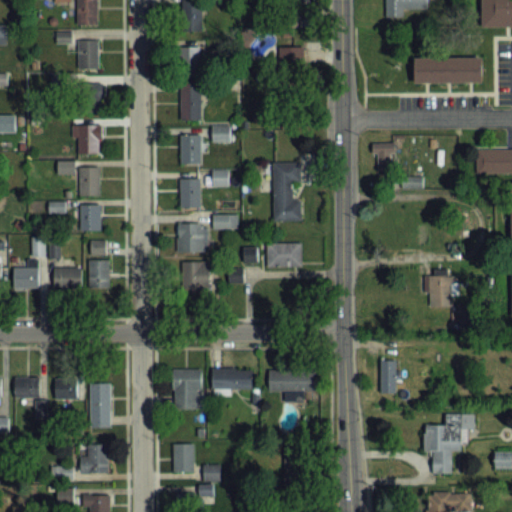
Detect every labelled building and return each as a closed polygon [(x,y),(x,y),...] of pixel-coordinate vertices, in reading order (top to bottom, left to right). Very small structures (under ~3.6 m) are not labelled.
[(98,23),(98,0),(77,0),(78,23),(98,23)] [(203,0),(180,0),(180,29),(203,29),(203,0)] [(306,0),(279,0),(280,24),(307,24),(306,0)] [(385,0),(385,17),(404,17),(404,8),(427,8),(426,0),(385,0)] [(511,0),(511,25),(480,25),(480,0),(511,0)] [(79,69),(99,69),(99,39),(79,39),(79,69)] [(202,74),(202,44),(181,44),(181,74),(202,74)] [(280,47),(280,68),(305,68),(305,47),(280,47)] [(413,82),(413,56),(481,55),(481,81),(413,82)] [(79,113),(102,113),(102,82),(79,82),(79,113)] [(181,119),(201,119),(201,83),(181,83),(181,119)] [(78,153),(99,153),(99,124),(78,124),(78,153)] [(231,142),(231,125),(212,125),(212,142),(231,142)] [(201,163),(201,134),(181,134),(181,163),(201,163)] [(375,142),(375,169),(393,169),(393,142),(375,142)] [(511,171),(475,171),(475,148),(511,148),(511,171)] [(302,182),(302,161),(274,161),(274,220),(302,220),(302,198),(293,198),(293,182),(302,182)] [(79,195),(100,195),(100,166),(79,166),(79,195)] [(228,170),(213,170),(213,185),(228,185),(228,170)] [(423,188),(423,175),(400,175),(400,188),(423,188)] [(201,178),(180,178),(180,207),(201,207),(201,178)] [(80,232),(103,232),(103,205),(80,205),(80,232)] [(238,228),(238,214),(213,214),(213,228),(238,228)] [(178,251),(208,251),(208,223),(178,223),(178,251)] [(302,265),(302,242),(267,242),(267,265),(302,265)] [(257,246),(242,246),(242,261),(257,261),(257,246)] [(39,289),(39,260),(28,260),(28,268),(14,268),(14,289),(39,289)] [(89,261),(89,289),(110,289),(110,261),(89,261)] [(210,292),(210,261),(181,261),(181,292),(210,292)] [(82,267),(53,267),(53,289),(82,289),(82,267)] [(429,276),(429,308),(454,309),(455,276),(429,276)] [(381,393),(396,393),(396,357),(381,357),(381,393)] [(201,410),(201,369),(173,369),(173,410),(201,410)] [(212,369),(212,389),(253,389),(253,369),(212,369)] [(316,370),(269,370),(269,391),(316,391),(316,370)] [(39,376),(15,376),(15,396),(39,396),(39,376)] [(77,398),(77,378),(55,378),(55,398),(77,398)] [(112,428),(112,382),(90,382),(90,428),(112,428)] [(424,453),(433,453),(433,473),(451,473),(451,451),(463,451),(464,429),(473,429),(474,416),(446,416),(446,425),(424,425),(424,453)] [(173,444),(173,472),(194,472),(194,444),(173,444)] [(108,445),(88,445),(88,456),(80,456),(80,473),(108,473),(108,445)] [(212,484),(198,484),(198,492),(176,492),(176,508),(212,508),(212,484)] [(452,511),(453,493),(428,492),(428,511),(452,511)] [(110,511),(110,496),(84,496),(83,511),(110,511)]
